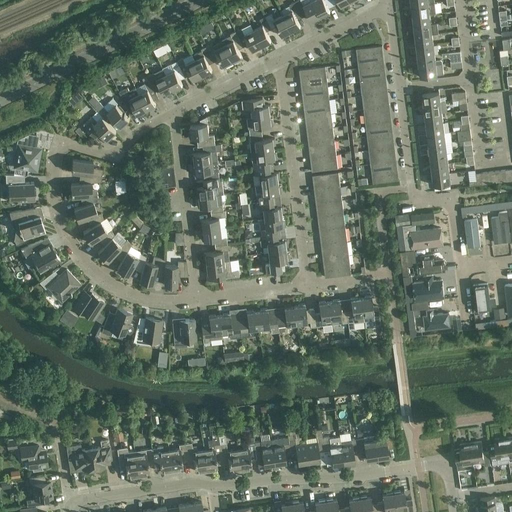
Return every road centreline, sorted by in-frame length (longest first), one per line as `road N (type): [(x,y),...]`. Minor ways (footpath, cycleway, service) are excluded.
road 1 (residential): [(172,115),(108,153),(58,150),(56,209),(65,237),(100,277),(152,300),(196,302)]
road 2 (tertiary): [(0,102),(204,0)]
road 3 (residential): [(305,285),(278,63)]
road 4 (residential): [(213,487),(418,468)]
road 5 (residential): [(196,302),(172,115)]
road 6 (residential): [(502,93),(510,154),(487,163),(480,160),(469,80)]
road 7 (residential): [(71,500),(57,422),(0,394)]
road 8 (residential): [(71,500),(213,487)]
road 9 (residential): [(278,63),(389,6)]
